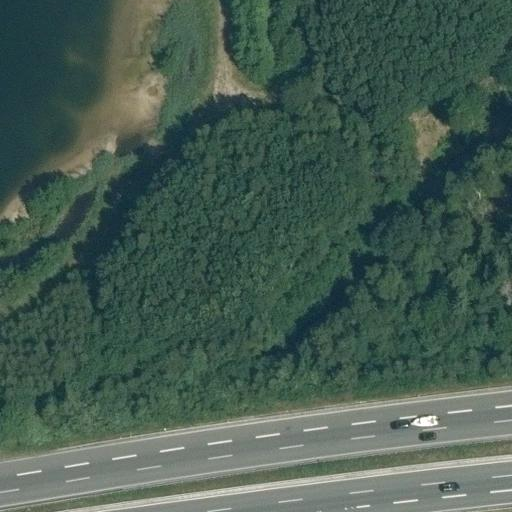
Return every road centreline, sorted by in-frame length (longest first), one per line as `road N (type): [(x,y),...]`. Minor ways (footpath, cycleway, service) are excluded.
road 1 (trunk): [(444,431),(0,494)]
road 2 (trunk): [(255,511),(452,485)]
